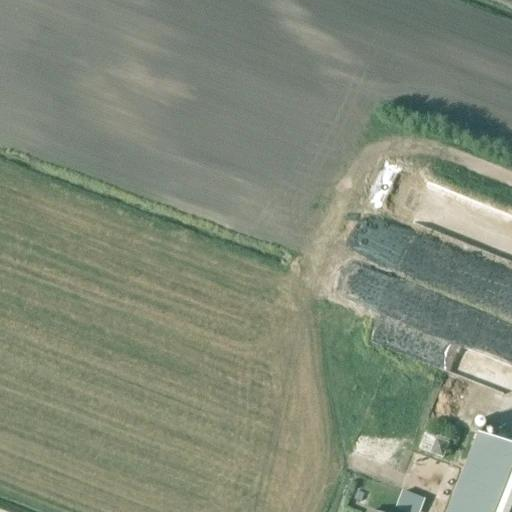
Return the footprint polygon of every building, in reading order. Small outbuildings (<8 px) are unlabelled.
[(436,281),(422,282),(421,272),(422,270),(420,243),(408,239),(398,240),(389,268),(389,266),(383,284),(367,285),(368,303),(380,307),(384,307),(397,311),(401,298),(409,297),(410,314),(418,317),(424,299),(439,298),(440,313),(445,298),(459,297),(458,288),(449,285),(448,271),(440,268),(436,281)] [(473,335),(459,331),(460,327),(430,318),(426,333),(470,345),(473,335)] [(432,337),(411,331),(405,351),(425,357),(432,337)] [(442,459),(445,447),(431,443),(433,435),(422,432),(416,452),(442,459)] [(511,511),(511,449),(479,436),(448,511),(511,511)]
